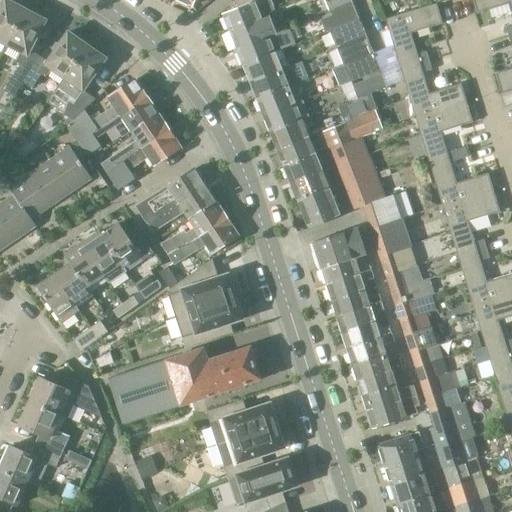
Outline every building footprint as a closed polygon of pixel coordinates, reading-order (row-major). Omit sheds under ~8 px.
[(0,41),(7,45),(26,9),(23,8),(21,3),(15,0),(8,0),(7,0),(4,0),(0,8),(0,41)] [(221,15),(228,33),(260,20),(254,3),(253,3),(252,0),(235,0),(229,6),(231,12),(221,15)] [(350,0),(324,0),(329,11),(351,2),(350,0)] [(477,0),(480,9),(509,0),(477,0)] [(351,2),(329,11),(331,17),(320,21),(325,34),(331,32),(359,21),(351,2)] [(398,34),(440,21),(435,5),(393,18),(398,34)] [(14,96),(23,81),(39,56),(30,50),(46,20),(43,19),(41,13),(33,9),(28,11),(26,9),(7,45),(21,52),(16,61),(21,64),(5,91),(14,96)] [(228,33),(235,49),(275,33),(272,24),(264,27),(260,20),(228,33)] [(359,21),(331,32),(337,47),(364,37),(359,21)] [(64,78),(87,45),(85,43),(84,38),(76,33),(71,34),(68,32),(48,61),(39,56),(23,81),(33,87),(41,74),(46,78),(51,69),(64,78)] [(282,50),(275,33),(235,49),(242,66),(274,53),(282,50)] [(364,37),(337,47),(343,62),(369,53),(364,37)] [(89,47),(87,45),(64,78),(75,86),(64,114),(73,120),(96,99),(83,91),(106,59),(103,57),(102,51),(95,46),(89,47)] [(437,55),(434,47),(425,50),(427,58),(437,55)] [(249,83),(281,70),(289,67),(285,59),(278,62),(274,53),(242,66),(249,83)] [(370,54),(343,64),(350,81),(376,71),(370,54)] [(439,63),(437,55),(428,58),(430,66),(439,63)] [(255,100),(288,87),(281,70),(249,83),(255,100)] [(511,72),(502,76),(507,93),(511,91),(511,72)] [(353,87),(358,100),(370,95),(384,90),(379,77),(353,87)] [(67,126),(77,142),(147,97),(136,79),(109,97),(114,106),(92,121),(84,111),(67,126)] [(255,100),(262,116),(294,103),(302,101),(295,84),(288,87),(255,100)] [(422,116),(464,103),(459,86),(417,99),(422,116)] [(358,100),(338,108),(345,124),(375,111),(376,111),(370,95),(358,100)] [(158,114),(147,97),(77,142),(87,157),(101,147),(97,142),(126,123),(131,131),(158,114)] [(269,133),(301,120),(308,117),(302,101),(294,103),(262,116),(269,133)] [(427,133),(469,120),(465,103),(422,116),(427,133)] [(330,150),(361,138),(382,130),(375,111),(345,124),(323,132),(330,150)] [(118,170),(130,156),(169,131),(158,114),(131,131),(136,139),(109,157),(101,163),(110,176),(118,170)] [(276,150),(308,137),(301,120),(269,133),(276,150)] [(181,148),(169,131),(130,156),(118,170),(110,176),(119,189),(134,178),(129,170),(148,157),(154,165),(181,148)] [(276,150),(282,167),(314,154),(308,137),(276,150)] [(330,150),(337,167),(368,156),(361,138),(330,150)] [(50,161),(71,192),(92,178),(70,147),(50,161)] [(472,154),(469,147),(460,149),(462,157),(472,154)] [(460,149),(451,152),(453,160),(462,157),(460,149)] [(282,167),(289,183),(321,170),(314,154),(282,167)] [(375,174),(368,156),(337,167),(345,186),(375,174)] [(50,161),(30,175),(51,206),(71,192),(50,161)] [(137,207),(148,224),(205,185),(194,169),(166,187),(167,187),(137,207)] [(289,183),(296,200),(328,187),(321,170),(289,183)] [(354,210),(363,207),(385,198),(375,174),(345,186),(354,210)] [(14,195),(31,220),(32,219),(51,206),(30,175),(9,189),(14,195)] [(447,206),(489,194),(485,177),(442,190),(447,206)] [(216,202),(205,185),(148,224),(153,231),(162,226),(172,220),(183,212),(189,220),(216,202)] [(340,216),(328,187),(296,200),(307,229),(340,216)] [(385,198),(363,207),(370,229),(402,219),(413,215),(406,192),(385,198)] [(36,226),(32,219),(31,220),(14,195),(0,204),(0,216),(16,240),(36,226)] [(452,224),(494,212),(490,195),(448,208),(452,224)] [(162,243),(169,255),(178,249),(188,245),(227,219),(216,202),(189,220),(194,229),(186,234),(184,231),(162,243)] [(0,250),(16,240),(0,216),(0,250)] [(238,235),(227,219),(188,245),(178,249),(169,255),(176,264),(205,245),(211,253),(238,235)] [(379,257),(394,251),(410,245),(415,244),(410,229),(405,231),(402,219),(370,229),(379,257)] [(99,230),(98,230),(123,266),(139,255),(142,259),(153,251),(135,225),(125,232),(118,222),(101,233),(99,230)] [(312,242),(320,269),(366,254),(358,228),(312,242)] [(81,242),(103,275),(109,283),(126,272),(122,266),(123,266),(98,230),(81,242)] [(491,244),(489,237),(480,240),(482,248),(491,245),(491,244)] [(81,242),(63,254),(92,295),(93,294),(87,286),(103,275),(81,242)] [(379,257),(385,276),(416,265),(410,245),(394,251),(379,257)] [(493,253),(491,245),(482,248),(484,256),(493,253)] [(52,274),(75,306),(92,295),(63,254),(63,255),(68,262),(52,274)] [(320,269),(326,285),(370,270),(369,265),(366,265),(363,257),(366,256),(366,254),(320,269)] [(238,295),(234,283),(230,284),(227,275),(206,281),(201,265),(168,289),(169,293),(167,294),(174,316),(238,295)] [(385,276),(390,291),(429,279),(429,278),(421,281),(416,265),(385,276)] [(177,283),(167,268),(159,273),(168,289),(177,283)] [(373,278),(370,270),(326,285),(331,301),(364,290),(361,281),(373,278)] [(477,300),(511,289),(511,271),(472,283),(477,300)] [(35,285),(35,286),(33,288),(38,296),(41,294),(58,318),(75,306),(52,274),(35,285)] [(390,291),(394,306),(434,294),(429,279),(390,291)] [(158,280),(141,292),(145,299),(160,289),(161,285),(158,280)] [(331,301),(336,317),(380,302),(378,294),(367,298),(364,290),(331,301)] [(484,319),(511,310),(511,292),(479,302),(484,319)] [(394,306),(399,321),(437,310),(432,296),(434,295),(434,294),(394,306)] [(238,295),(174,316),(184,348),(215,338),(212,328),(241,318),(238,309),(242,308),(238,295)] [(133,297),(123,304),(128,312),(138,305),(133,297)] [(341,333),(374,322),(371,313),(383,309),(380,302),(336,317),(341,333)] [(123,304),(113,311),(118,319),(128,312),(123,304)] [(399,321),(404,336),(441,323),(437,310),(399,321)] [(89,327),(97,338),(107,332),(99,320),(89,327)] [(341,333),(346,348),(390,334),(388,326),(377,330),(374,322),(341,333)] [(441,324),(441,323),(404,336),(409,352),(452,337),(447,322),(441,324)] [(97,338),(89,327),(72,339),(80,350),(97,338)] [(351,364),(384,353),(381,345),(393,341),(390,334),(346,348),(351,364)] [(409,352),(414,367),(442,359),(438,346),(454,341),(452,337),(409,352)] [(108,379),(123,424),(261,380),(250,346),(208,360),(203,347),(108,379)] [(110,352),(96,360),(100,367),(113,363),(110,352)] [(351,364),(356,380),(401,365),(399,359),(387,362),(384,353),(351,364)] [(447,373),(442,359),(414,367),(419,382),(447,373)] [(361,396),(395,385),(392,377),(403,373),(401,365),(356,380),(361,396)] [(419,382),(424,397),(459,385),(455,371),(447,374),(447,373),(419,382)] [(40,377),(29,402),(58,415),(64,401),(97,416),(100,414),(88,386),(69,377),(64,388),(40,377)] [(361,396),(367,412),(416,396),(413,385),(396,391),(395,385),(361,396)] [(460,387),(459,385),(424,397),(429,413),(460,403),(456,389),(460,387)] [(420,406),(416,396),(367,412),(372,428),(405,417),(417,413),(415,407),(420,406)] [(53,428),(58,415),(29,402),(19,425),(43,436),(38,447),(61,457),(70,436),(53,428)] [(210,424),(217,445),(280,424),(276,412),(273,413),(270,404),(235,415),(231,403),(206,412),(210,423),(210,424)] [(429,429),(436,449),(460,442),(449,408),(461,404),(460,403),(429,413),(433,428),(429,429)] [(280,424),(217,445),(224,467),(228,478),(253,470),(250,459),(284,447),(281,438),(285,437),(280,424)] [(377,445),(383,465),(416,455),(413,445),(422,443),(419,432),(377,445)] [(466,461),(460,442),(436,449),(442,469),(466,461)] [(10,445),(0,467),(0,469),(28,482),(38,486),(48,462),(10,445)] [(423,475),(416,455),(383,465),(389,485),(423,475)] [(154,456),(139,462),(145,477),(160,471),(154,456)] [(287,459),(253,470),(228,478),(228,479),(236,505),(237,505),(239,511),(264,511),(270,509),(266,495),(296,485),(292,473),(296,472),(292,461),(289,462),(287,459)] [(442,469),(448,488),(472,481),(466,461),(442,469)] [(28,482),(0,469),(0,497),(17,505),(28,482)] [(389,485),(396,504),(429,494),(427,489),(438,486),(433,471),(423,475),(389,485)] [(454,508),(478,500),(472,481),(448,488),(454,508)] [(396,504),(398,511),(434,511),(429,494),(396,504)] [(155,500),(160,510),(171,506),(167,498),(163,496),(155,500)] [(58,510),(63,511),(69,511),(73,503),(63,499),(58,510)] [(454,508),(455,511),(481,511),(478,500),(454,508)]
